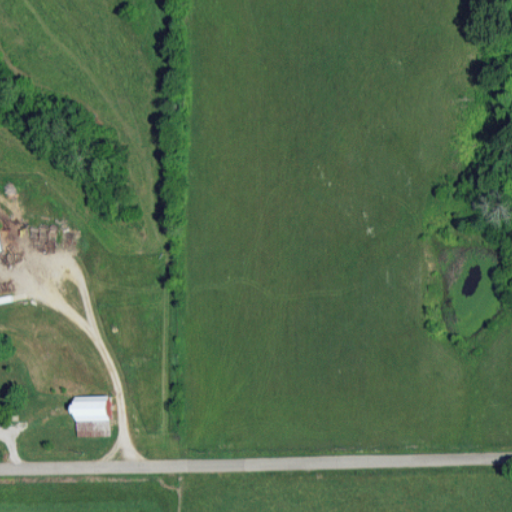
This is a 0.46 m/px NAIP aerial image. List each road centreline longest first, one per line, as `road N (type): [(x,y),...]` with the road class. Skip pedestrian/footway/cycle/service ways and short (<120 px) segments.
road 1 (tertiary): [(328,460),(0,479)]
road 2 (tertiary): [(511,454),(328,460)]
